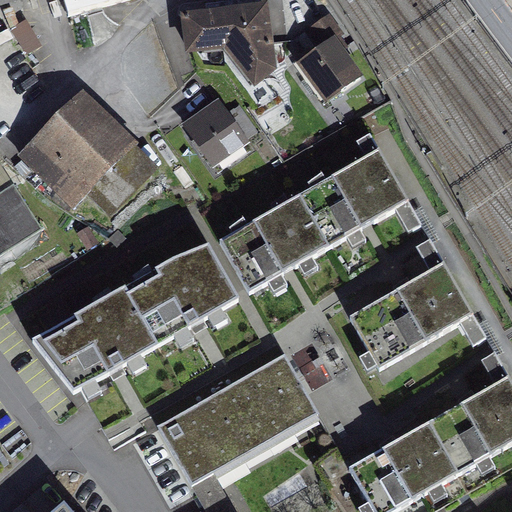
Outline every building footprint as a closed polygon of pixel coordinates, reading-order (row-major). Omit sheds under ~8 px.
[(63,0),(68,17),(127,0),(63,0)] [(268,3),(180,14),(186,56),(224,52),(254,89),(278,72),(268,3)] [(345,35),(330,14),(294,41),(307,57),(296,66),(327,106),(364,77),(345,51),(349,49),(342,38),(345,35)] [(140,145),(85,91),(18,158),(75,211),(87,199),(112,220),(159,169),(137,147),(140,145)] [(218,100),(181,127),(213,172),(251,144),(249,142),(260,135),(240,106),(228,114),(218,100)] [(378,153),(219,243),(249,296),(408,206),(378,153)] [(0,258),(42,231),(15,186),(0,195),(0,258)] [(398,218),(408,241),(421,235),(410,213),(398,218)] [(173,261),(33,342),(74,397),(240,302),(208,246),(173,261)] [(474,320),(445,266),(348,318),(377,372),(474,320)] [(478,326),(464,330),(470,354),(484,350),(478,326)] [(285,356),(157,429),(203,511),(233,511),(214,477),(320,416),(285,356)] [(397,511),(511,446),(511,386),(508,379),(348,471),(372,511),(397,511)]
